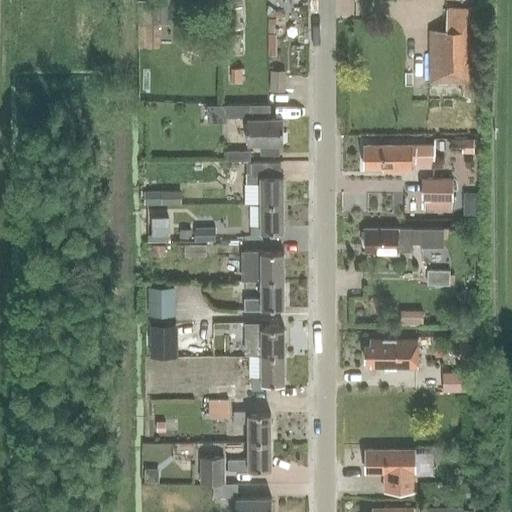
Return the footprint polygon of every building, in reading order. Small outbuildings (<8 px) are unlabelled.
[(170,0),(139,0),(139,25),(159,24),(170,24),(170,0)] [(231,8),(229,8),(229,29),(241,29),(241,15),(245,15),(245,7),(243,7),(231,8)] [(430,97),(403,97),(403,132),(429,131),(429,107),(474,108),(475,31),(478,22),(478,10),(447,9),(446,31),(431,31),(430,97)] [(139,25),(139,47),(159,47),(159,24),(139,25)] [(240,34),(229,34),(230,54),(232,54),(240,54),(240,34)] [(242,68),(231,68),(231,82),(242,82),(242,68)] [(271,71),(271,91),(286,91),(286,71),(271,71)] [(227,118),(251,118),(251,105),(227,105),(227,118)] [(284,146),(284,119),(248,120),(248,146),(260,146),(260,154),(279,154),(279,146),(284,146)] [(451,139),(451,147),(462,147),(462,154),(475,154),(475,139),(451,139)] [(433,145),(365,146),(365,169),(384,169),(384,172),(413,172),(413,165),(433,165),(433,145)] [(250,162),(250,152),(227,152),(227,162),(250,162)] [(262,206),(284,205),(284,178),(262,178),(262,174),(251,174),(251,185),(261,185),(262,206)] [(453,211),(452,200),(453,178),(424,178),(424,200),(425,200),(425,211),(453,211)] [(145,205),(161,205),(161,191),(144,192),(145,205)] [(161,191),(161,205),(174,205),(173,191),(161,191)] [(284,205),(262,206),(262,225),(251,225),(252,240),(262,239),(262,233),(285,233),(284,205)] [(465,210),(465,218),(478,218),(478,210),(465,210)] [(153,217),(153,242),(170,242),(170,217),(153,217)] [(365,229),(365,252),(382,252),(385,255),(400,255),(400,252),(414,252),(414,244),(422,244),(422,248),(444,248),(444,230),(414,230),(414,229),(365,229)] [(180,230),(180,238),(192,238),(192,230),(180,230)] [(215,244),(215,230),(196,230),(196,244),(215,244)] [(153,246),(153,257),(165,257),(165,246),(153,246)] [(178,246),(178,257),(208,257),(207,246),(178,246)] [(262,279),(262,281),(285,281),(285,253),(262,254),(262,251),(241,251),(241,279),(262,279)] [(429,285),(451,285),(451,274),(451,272),(429,272),(429,285)] [(285,281),(262,281),(262,298),(245,299),(245,310),(262,310),(262,309),(285,309),(285,281)] [(148,314),(176,314),(176,286),(148,286),(148,314)] [(463,289),(459,293),(465,301),(470,297),(463,289)] [(401,310),(401,325),(423,325),(422,310),(401,310)] [(246,322),(246,356),(250,356),(262,356),(262,357),(285,357),(285,329),(262,329),(262,322),(246,322)] [(151,325),(151,358),(179,358),(178,325),(151,325)] [(398,369),(418,369),(418,340),(371,341),(371,346),(366,346),(366,363),(371,363),(371,369),(385,369),(387,371),(398,371),(398,369)] [(465,340),(452,351),(462,362),(475,352),(465,340)] [(250,357),(250,377),(252,377),(252,392),(263,391),(263,385),(285,385),(285,357),(262,357),(250,357)] [(470,372),(443,373),(443,390),(443,392),(471,391),(470,372)] [(215,397),(215,381),(191,382),(191,398),(215,397)] [(230,401),(210,401),(210,418),(230,418),(230,401)] [(249,444),(271,444),(271,416),(250,416),(250,412),(235,413),(235,424),(249,424),(249,444)] [(165,422),(156,422),(156,432),(166,431),(165,422)] [(271,444),(249,444),(249,459),(232,459),(232,472),(272,471),(271,444)] [(417,453),(417,450),(366,451),(366,474),(385,474),(385,492),(417,491),(417,475),(433,474),(432,452),(417,453)] [(225,458),(201,458),(201,485),(214,485),(226,485),(225,458)] [(144,469),(144,483),(159,483),(159,469),(144,469)] [(214,497),(238,497),(238,484),(226,485),(214,485),(214,497)] [(236,511),(271,511),(272,498),(236,498),(236,511)]
